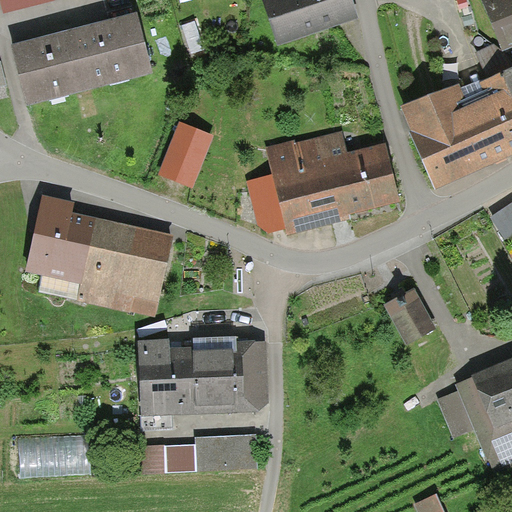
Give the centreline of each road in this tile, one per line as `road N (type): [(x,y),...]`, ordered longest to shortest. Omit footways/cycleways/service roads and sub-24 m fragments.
road 1 (residential): [(9,143),(267,250)]
road 2 (residential): [(262,511),(271,416),(267,250)]
road 3 (unclassified): [(425,219),(358,0)]
road 4 (residential): [(267,250),(292,262),(324,263),(425,219)]
